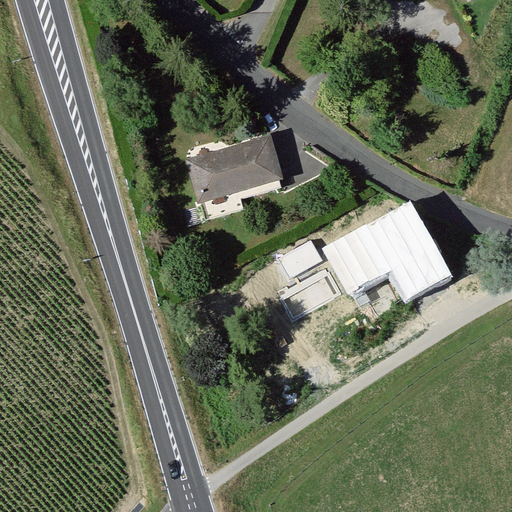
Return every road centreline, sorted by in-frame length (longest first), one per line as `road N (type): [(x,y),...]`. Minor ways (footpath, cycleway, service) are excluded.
road 1 (secondary): [(190,499),(43,0)]
road 2 (residential): [(511,290),(190,499)]
road 3 (unclassified): [(231,57),(282,103),(398,182),(511,233)]
